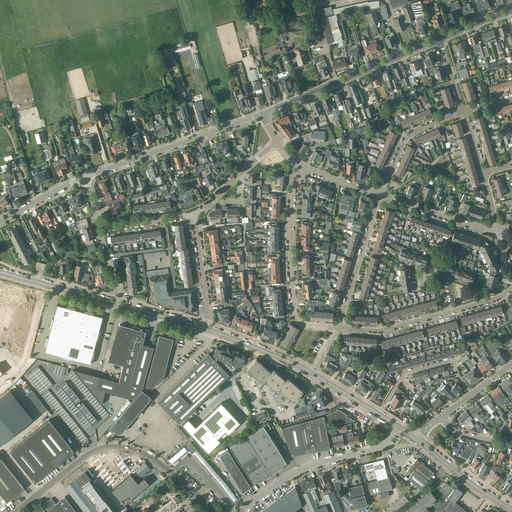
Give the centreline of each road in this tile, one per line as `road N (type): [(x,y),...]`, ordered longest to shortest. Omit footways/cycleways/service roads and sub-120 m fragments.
road 1 (unclassified): [(216,511),(169,470),(123,446),(88,454),(17,511)]
road 2 (residential): [(337,327),(303,325),(294,315),(291,200),(303,168)]
road 3 (residential): [(263,114),(438,39)]
road 4 (residential): [(85,177),(263,114)]
road 5 (unclassified): [(239,511),(294,472),(383,445),(394,425)]
road 6 (residential): [(378,194),(337,327)]
road 7 (unknown): [(38,494),(5,449),(41,418),(24,398)]
road 8 (residential): [(462,111),(404,138),(378,194)]
road 9 (residential): [(381,406),(403,374),(448,361),(470,394)]
road 10 (residential): [(495,229),(378,194)]
road 11 (tertiary): [(117,302),(0,271)]
